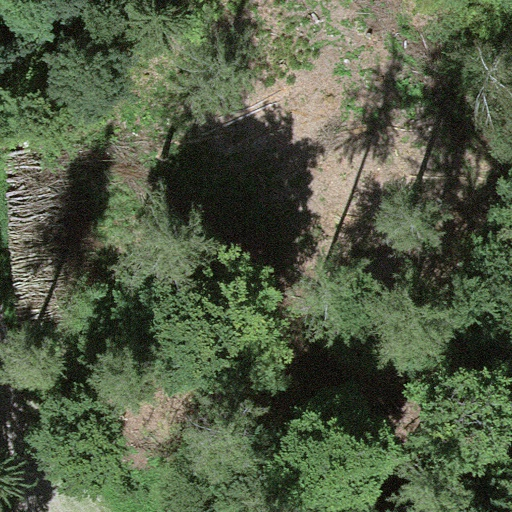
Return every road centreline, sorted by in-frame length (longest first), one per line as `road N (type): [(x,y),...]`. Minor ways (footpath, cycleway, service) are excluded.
road 1 (track): [(0,334),(25,511)]
road 2 (track): [(511,413),(381,511)]
